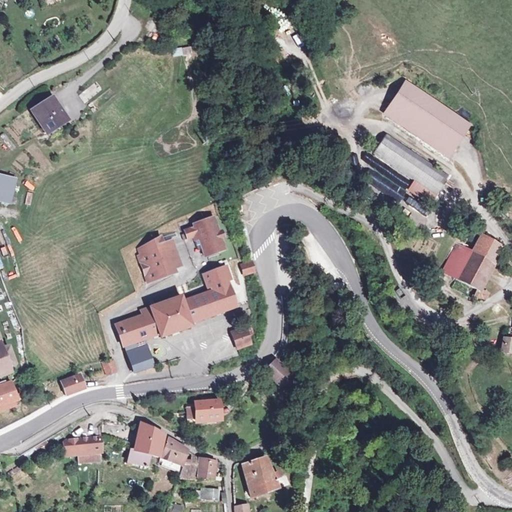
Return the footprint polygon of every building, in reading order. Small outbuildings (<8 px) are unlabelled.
[(188,45),(170,49),(171,56),(189,53),(188,45)] [(469,122),(405,81),(389,106),(452,147),(469,122)] [(83,101),(99,92),(95,85),(79,94),(83,101)] [(40,88),(18,103),(35,126),(45,120),(43,116),(54,107),(40,88)] [(452,147),(389,106),(384,113),(448,154),(452,147)] [(448,174),(383,133),(371,153),(413,180),(435,195),(448,174)] [(429,202),(435,195),(413,180),(407,188),(429,202)] [(195,207),(191,208),(198,226),(202,225),(206,237),(208,236),(209,238),(217,235),(218,237),(232,230),(218,193),(202,199),(202,201),(194,203),(195,207)] [(164,224),(161,217),(140,230),(142,236),(140,237),(143,246),(144,245),(147,253),(146,254),(149,263),(167,256),(165,252),(173,249),(164,224)] [(173,221),(164,224),(173,249),(182,246),(173,221)] [(506,253),(481,241),(472,258),(452,248),(439,276),(484,298),(506,253)] [(146,296),(118,305),(125,326),(156,314),(158,320),(193,308),(191,302),(238,285),(229,260),(232,258),(227,246),(206,254),(211,266),(214,265),(216,271),(184,282),(182,277),(144,291),(146,296)] [(250,260),(241,263),(242,267),(243,273),(253,270),(251,264),(250,260)] [(250,307),(238,311),(243,326),(254,321),(250,307)] [(230,319),(212,325),(219,345),(237,339),(230,319)] [(511,341),(503,341),(501,357),(511,358),(511,341)] [(0,372),(5,370),(2,363),(13,359),(8,343),(1,345),(0,343),(0,372)] [(109,344),(98,348),(102,362),(113,357),(109,344)] [(136,347),(125,350),(131,371),(141,368),(136,347)] [(74,378),(68,359),(48,365),(54,384),(74,378)] [(186,359),(167,363),(167,368),(170,367),(188,366),(186,359)] [(289,379),(276,365),(265,375),(278,390),(289,379)] [(10,386),(6,376),(0,377),(0,397),(19,391),(16,384),(10,386)] [(222,405),(187,407),(188,428),(223,427),(222,405)] [(213,486),(217,465),(196,460),(164,439),(140,424),(132,454),(126,469),(147,474),(153,464),(181,473),(177,485),(213,486)] [(99,432),(59,436),(61,463),(101,461),(99,432)] [(280,497),(269,461),(242,469),(252,505),(280,497)] [(276,478),(278,485),(286,483),(284,476),(276,478)] [(169,511),(179,511),(181,506),(172,503),(169,511)]
